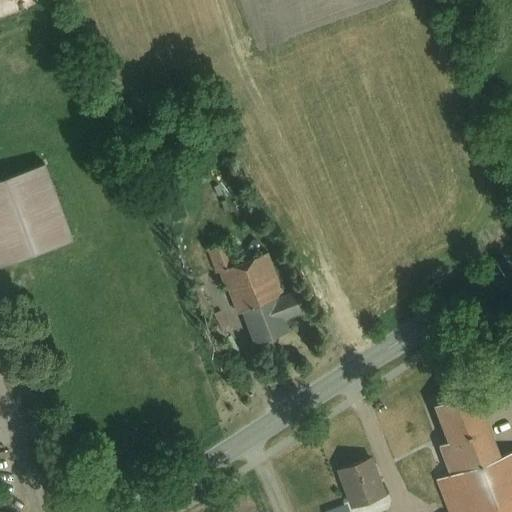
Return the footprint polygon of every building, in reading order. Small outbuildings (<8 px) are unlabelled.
[(47,159),(0,176),(0,264),(76,236),(47,159)] [(220,268),(237,261),(229,241),(212,247),(220,268)] [(237,261),(220,268),(236,311),(244,308),(278,295),(287,291),(271,248),(237,261)] [(281,302),(287,318),(306,311),(300,294),(281,302)] [(278,295),(244,308),(257,341),(291,328),(287,318),(281,302),(278,295)] [(440,439),(451,470),(499,452),(474,383),(435,398),(449,436),(440,439)] [(453,511),(511,511),(511,447),(499,452),(451,470),(440,474),(453,511)] [(374,450),(338,464),(353,503),(389,490),(374,450)]
